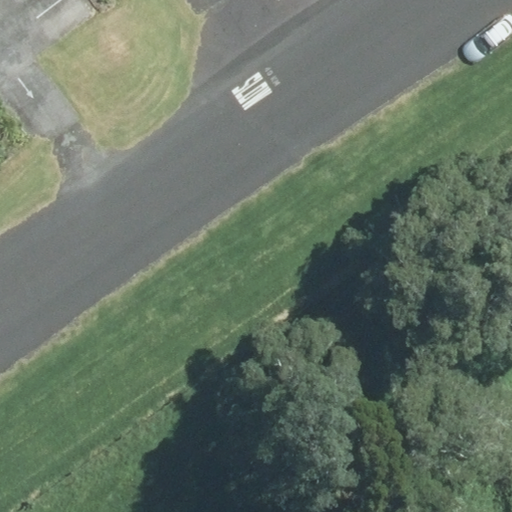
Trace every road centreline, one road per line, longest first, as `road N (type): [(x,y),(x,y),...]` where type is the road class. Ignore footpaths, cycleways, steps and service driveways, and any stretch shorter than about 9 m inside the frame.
road 1 (unclassified): [(0,317),(464,0)]
road 2 (unknown): [(0,73),(129,229)]
